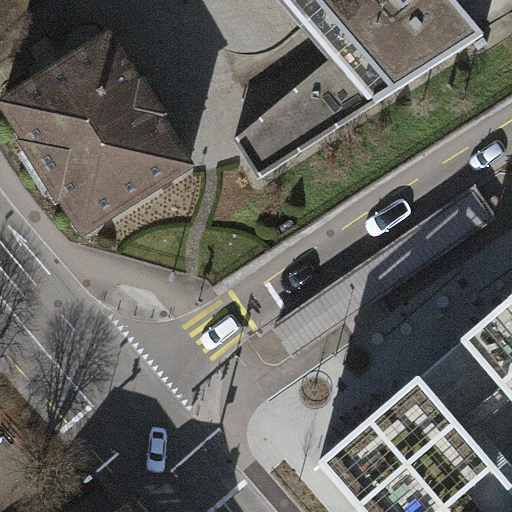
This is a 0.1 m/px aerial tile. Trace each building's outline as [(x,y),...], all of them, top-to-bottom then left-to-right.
[(468,27),(445,0),(296,0),(340,52),(381,100),(468,27)] [(188,168),(108,43),(2,110),(83,236),(188,168)] [(381,100),(340,52),(237,137),(262,176),(381,100)] [(511,511),(511,298),(318,465),(358,511),(511,511)] [(110,511),(98,498),(77,511),(110,511)]
